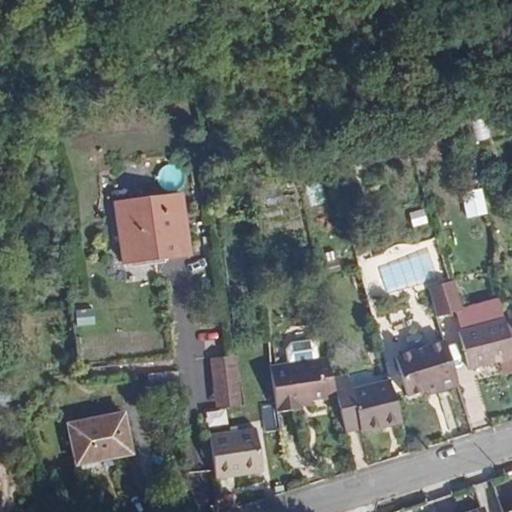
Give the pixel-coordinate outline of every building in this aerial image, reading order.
[(481,192),(461,196),(465,216),(486,212),(481,192)] [(180,196),(117,203),(124,263),(187,256),(180,196)] [(426,222),(422,208),(407,211),(412,226),(426,222)] [(453,281),(428,288),(437,317),(462,310),(453,281)] [(511,343),(506,321),(502,303),(456,315),(470,368),(504,359),(511,357),(511,343)] [(79,369),(174,361),(170,328),(75,337),(79,369)] [(287,365),(320,359),(317,344),(310,339),(289,343),(284,349),(287,365)] [(438,392),(458,386),(444,340),(395,356),(407,397),(427,391),(437,388),(438,392)] [(320,359),(325,397),(336,396),(335,389),(332,379),(327,358),(320,359)] [(270,368),(277,412),(302,409),(301,405),(312,403),(312,399),(325,397),(320,359),(287,365),(270,368)] [(241,407),(237,362),(211,363),(217,410),(241,407)] [(335,389),(349,385),(347,376),(332,379),(335,389)] [(4,402),(19,400),(15,382),(0,381),(0,407),(5,407),(4,402)] [(345,431),(359,427),(360,433),(402,422),(390,381),(351,390),(349,385),(335,389),(336,396),(345,431)] [(224,411),(204,411),(205,425),(224,424),(224,411)] [(122,415),(70,425),(78,464),(130,453),(122,415)] [(209,436),(216,479),(262,471),(256,429),(209,436)]
